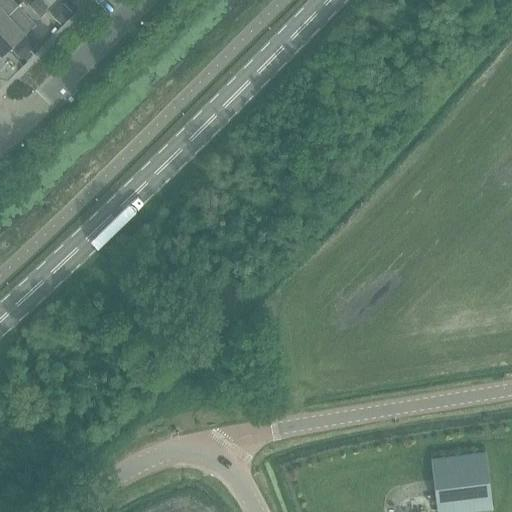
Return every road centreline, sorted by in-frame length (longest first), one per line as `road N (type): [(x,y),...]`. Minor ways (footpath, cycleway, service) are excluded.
road 1 (secondary): [(0,320),(326,0)]
road 2 (tertiary): [(211,459),(231,442),(276,428),(511,389)]
road 3 (residential): [(12,132),(144,0)]
road 4 (tertiary): [(73,511),(157,456),(211,459)]
